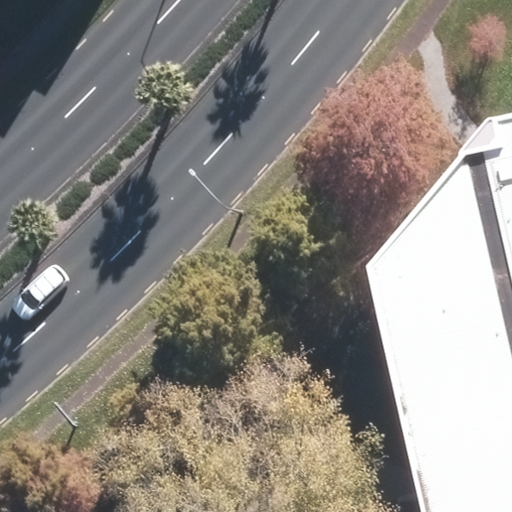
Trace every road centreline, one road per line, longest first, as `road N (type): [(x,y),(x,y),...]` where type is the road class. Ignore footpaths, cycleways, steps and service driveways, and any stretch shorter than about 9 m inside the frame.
road 1 (primary): [(345,0),(225,143),(0,360)]
road 2 (primary): [(0,178),(179,0)]
